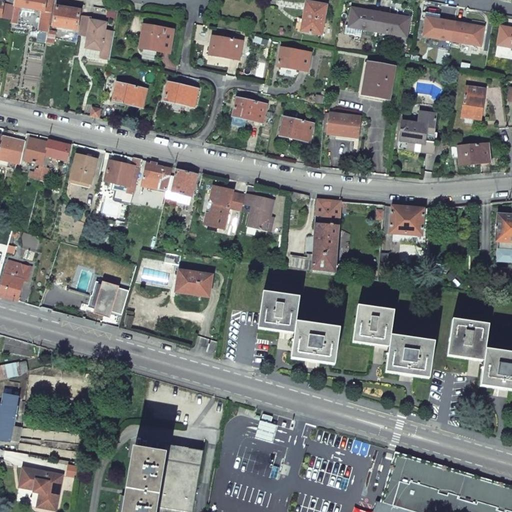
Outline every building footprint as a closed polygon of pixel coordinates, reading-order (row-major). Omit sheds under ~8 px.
[(0,0),(0,17),(2,18),(12,20),(14,7),(14,5),(4,4),(4,0),(0,0)] [(14,0),(14,5),(14,7),(20,8),(41,11),(44,12),(45,0),(14,0)] [(41,11),(38,31),(48,33),(48,32),(49,26),(54,1),(51,0),(45,0),(44,12),(41,11)] [(326,6),(307,3),(301,32),(321,36),(326,6)] [(20,8),(14,7),(12,20),(11,24),(17,25),(20,8)] [(79,12),(56,8),(53,27),(76,31),(79,12)] [(380,14),(351,9),(349,28),(377,33),(380,14)] [(409,19),(380,14),(377,33),(406,37),(409,19)] [(92,19),(81,17),(79,32),(89,34),(86,48),(101,51),(99,59),(109,61),(109,60),(114,33),(105,31),(106,25),(91,22),(92,19)] [(455,23),(426,18),(423,37),(452,42),(455,23)] [(484,28),(455,23),(452,42),(480,47),(484,28)] [(173,31),(143,26),(139,49),(169,54),(171,42),(173,31)] [(511,29),(501,28),(498,46),(511,48),(511,29)] [(56,33),(48,32),(48,33),(46,44),(54,45),(56,33)] [(241,43),(212,38),(209,56),(224,58),(238,61),(241,43)] [(310,54),(281,49),(278,67),(292,70),(307,72),(310,54)] [(394,69),(368,65),(363,96),(376,98),(389,100),(394,69)] [(146,90),(117,84),(113,102),(127,105),(142,108),(146,90)] [(198,91),(168,85),(164,103),(179,106),(194,109),(198,91)] [(484,91),(466,88),(462,118),(466,119),(473,120),(477,120),(480,121),(484,91)] [(316,103),(323,105),(325,99),(318,97),(316,103)] [(266,106),(237,99),(233,117),(247,121),(262,124),(266,106)] [(401,123),(396,149),(404,151),(411,152),(412,148),(422,150),(421,153),(433,155),(436,134),(432,134),(433,127),(435,116),(417,113),(415,125),(401,123)] [(361,119),(329,115),(326,135),(359,140),(361,119)] [(313,125),(283,119),(279,136),(294,140),(309,143),(313,125)] [(13,140),(2,137),(0,144),(0,159),(20,164),(25,143),(13,140)] [(39,142),(30,140),(25,162),(39,166),(43,166),(45,157),(47,144),(39,142)] [(59,144),(48,142),(47,144),(45,157),(67,162),(69,147),(59,144)] [(487,144),(457,148),(458,158),(459,166),(474,165),(489,163),(487,144)] [(86,158),(77,156),(71,180),(90,185),(96,160),(86,158)] [(129,187),(127,194),(133,196),(137,181),(139,169),(141,160),(133,158),(131,168),(134,168),(129,188),(129,187)] [(120,165),(109,163),(105,182),(129,187),(129,188),(134,168),(131,168),(120,165)] [(159,168),(147,165),(142,186),(167,192),(172,170),(159,168)] [(43,166),(39,166),(38,171),(36,171),(35,173),(30,172),(29,178),(39,181),(42,168),(43,166)] [(50,170),(42,168),(39,181),(47,183),(50,170)] [(187,173),(177,171),(172,193),(191,198),(196,176),(187,173)] [(140,182),(137,181),(133,196),(139,197),(141,187),(138,186),(140,182)] [(222,189),(216,188),(214,198),(210,201),(213,205),(211,212),(207,215),(205,223),(208,224),(207,227),(225,231),(230,209),(241,212),(242,206),(244,198),(233,196),(229,195),(227,190),(222,189)] [(309,197),(291,193),(289,201),(307,205),(309,197)] [(254,197),(245,195),(244,198),(242,206),(252,208),(254,197)] [(264,199),(254,197),(252,208),(247,229),(256,230),(266,233),(270,218),(274,201),(264,199)] [(329,202),(317,200),(313,256),(313,262),(312,274),(336,277),(341,207),(341,203),(329,202)] [(424,209),(391,207),(390,221),(389,234),(421,237),(422,230),(424,209)] [(427,209),(424,209),(422,230),(429,231),(431,208),(427,209)] [(511,216),(497,215),(495,242),(499,243),(498,250),(497,250),(495,262),(511,263),(511,216)] [(246,235),(254,237),(256,230),(247,229),(246,235)] [(307,259),(290,256),(288,270),(312,274),(313,262),(307,261),(307,259)] [(30,268),(8,262),(0,291),(0,296),(17,302),(23,281),(27,282),(30,268)] [(178,270),(174,293),(209,298),(212,275),(178,270)] [(96,282),(89,307),(94,308),(93,312),(110,317),(112,312),(122,315),(129,291),(119,288),(119,286),(102,281),(102,283),(96,282)] [(299,298),(263,293),(260,314),(258,330),(280,333),(294,335),(296,323),(299,298)] [(394,312),(357,307),(354,331),(352,343),(372,346),(389,348),(390,337),(394,312)] [(488,326),(452,320),(449,345),(447,357),(467,360),(483,362),(485,350),(488,326)] [(340,329),(296,323),(294,335),(290,359),(314,363),(334,366),(340,329)] [(434,343),(390,337),(389,348),(385,373),(409,377),(429,380),(434,343)] [(511,354),(485,350),(483,362),(480,387),(505,391),(511,391),(511,354)] [(0,380),(21,374),(19,363),(0,366),(0,380)] [(0,439),(11,442),(19,398),(11,396),(12,390),(5,389),(4,395),(2,405),(0,404),(0,414),(0,415),(0,417),(0,439)] [(255,437),(273,443),(278,426),(260,420),(255,437)] [(156,511),(167,452),(134,446),(125,496),(120,495),(117,511),(156,511)] [(192,511),(203,452),(172,446),(167,452),(156,511),(192,511)] [(393,455),(385,484),(391,486),(385,504),(388,505),(403,457),(393,455)] [(511,511),(511,489),(403,457),(388,505),(411,511),(511,511)] [(56,510),(62,476),(23,469),(19,487),(34,490),(34,492),(40,493),(37,507),(56,510)] [(385,484),(379,502),(385,504),(391,486),(385,484)] [(372,500),(368,511),(386,511),(388,505),(385,504),(379,502),(376,501),(372,500)]
